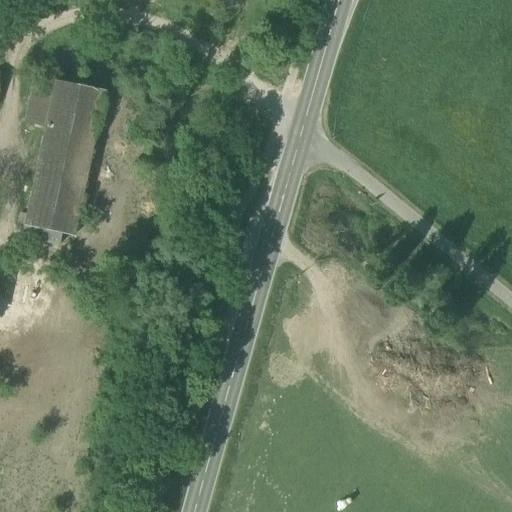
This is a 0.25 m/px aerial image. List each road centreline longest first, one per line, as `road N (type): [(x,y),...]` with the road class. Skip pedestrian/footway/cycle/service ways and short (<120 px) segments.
road 1 (secondary): [(194,511),(303,126)]
road 2 (residential): [(303,126),(194,43),(137,21),(76,18),(0,40)]
road 3 (residential): [(511,302),(303,126)]
road 4 (secondary): [(303,126),(338,0)]
